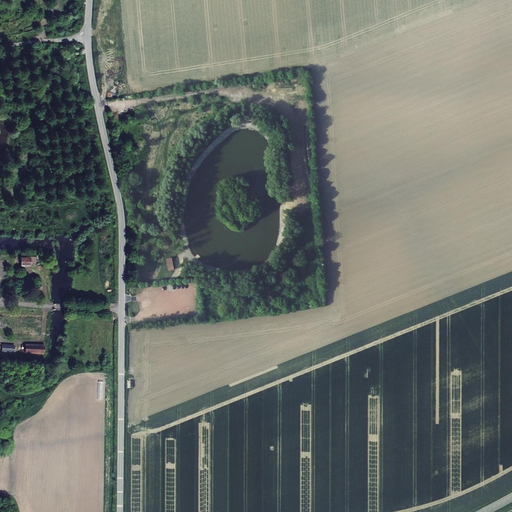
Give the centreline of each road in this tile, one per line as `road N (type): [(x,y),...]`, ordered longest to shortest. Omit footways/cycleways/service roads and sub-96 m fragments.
road 1 (tertiary): [(119,511),(122,232),(88,54),(89,0)]
road 2 (unknown): [(0,302),(121,311)]
